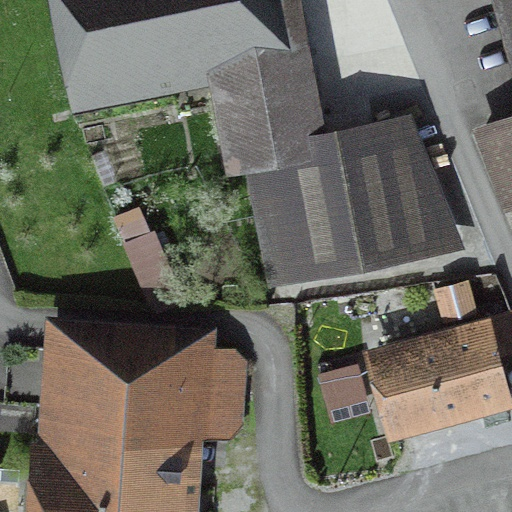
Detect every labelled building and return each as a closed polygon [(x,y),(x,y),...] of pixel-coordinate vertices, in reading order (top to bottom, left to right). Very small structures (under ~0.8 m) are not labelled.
[(208,55),(230,164),(260,158),(323,146),(295,0),(73,0),(88,79),(208,55)] [(511,119),(483,130),(508,198),(511,196),(511,119)] [(260,158),(280,260),(330,251),(332,258),(440,238),(397,132),(323,146),(260,158)] [(116,217),(158,309),(175,301),(148,231),(144,232),(133,209),(116,217)] [(509,404),(488,324),(367,356),(389,436),(509,404)] [(233,405),(236,349),(176,345),(175,353),(78,346),(71,462),(47,460),(43,511),(167,511),(175,402),(233,405)]
